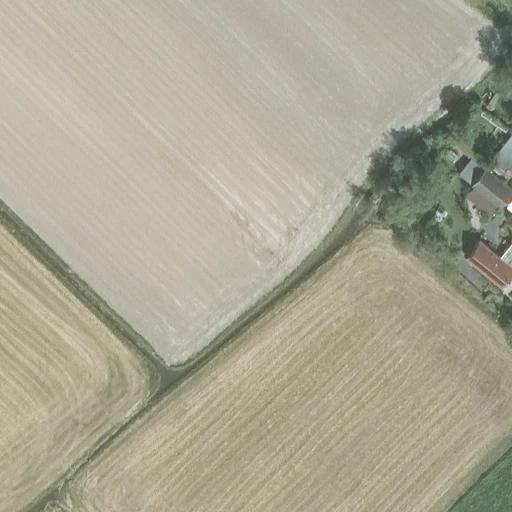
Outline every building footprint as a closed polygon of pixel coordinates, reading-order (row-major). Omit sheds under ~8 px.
[(511,94),(511,85),(511,84),(504,84),(500,89),(502,96),(510,97),(511,94)] [(461,123),(454,133),(462,138),(469,128),(461,123)] [(511,131),(488,164),(504,177),(511,166),(511,131)] [(463,170),(475,176),(483,162),(471,155),(463,170)] [(498,207),(511,189),(511,188),(485,166),(471,184),(498,207)] [(511,241),(499,256),(479,240),(465,257),(500,286),(511,271),(511,241)]
